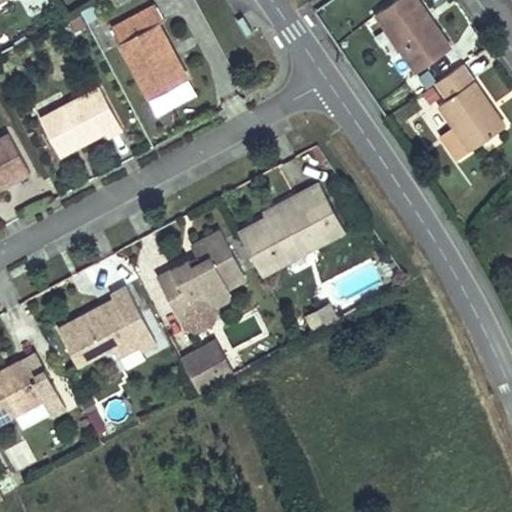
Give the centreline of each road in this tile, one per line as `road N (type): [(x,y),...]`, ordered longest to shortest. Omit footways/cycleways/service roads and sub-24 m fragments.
road 1 (residential): [(0,256),(327,81)]
road 2 (tertiary): [(511,392),(451,270),(327,81)]
